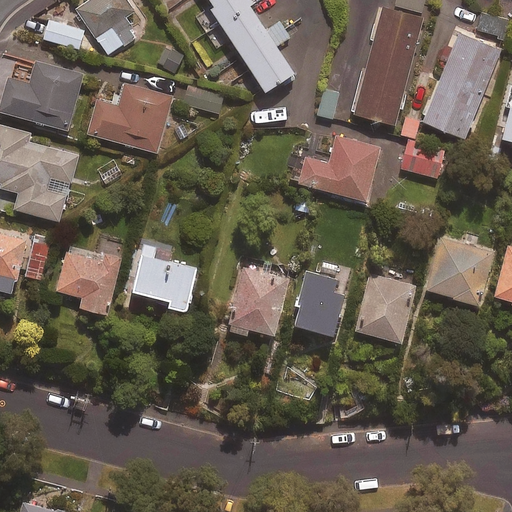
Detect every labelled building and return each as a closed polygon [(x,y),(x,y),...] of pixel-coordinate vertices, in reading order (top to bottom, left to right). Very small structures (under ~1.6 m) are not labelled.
[(135,9),(128,0),(88,0),(77,9),(109,54),(135,35),(123,18),(135,9)] [(213,0),(217,5),(213,8),(267,89),(295,70),(277,44),(290,35),(280,20),(267,28),(250,2),(252,0),(213,0)] [(370,38),(374,39),(366,69),(362,68),(350,110),(396,122),(424,17),(379,5),(370,38)] [(83,30),(49,19),(43,37),(77,48),(83,30)] [(501,46),(459,30),(425,120),(467,136),(501,46)] [(182,54),(166,48),(159,64),(176,71),(182,54)] [(86,71),(39,58),(32,81),(11,74),(1,109),(69,128),(86,71)] [(511,81),(510,82),(504,105),(509,106),(502,134),(511,136),(511,81)] [(174,95),(126,82),(120,104),(99,98),(89,131),(159,151),(174,95)] [(225,94),(186,84),(182,102),(220,112),(225,94)] [(339,92),(325,89),(319,114),(333,117),(339,92)] [(420,119),(406,115),(401,133),(415,137),(420,119)] [(32,132),(0,123),(0,180),(1,181),(0,186),(19,191),(15,207),(60,219),(78,154),(29,141),(32,132)] [(381,146),(336,134),(330,157),(308,151),(300,181),(367,199),(381,146)] [(446,148),(411,139),(404,167),(439,176),(446,148)] [(0,230),(0,288),(14,292),(28,237),(0,230)] [(495,252),(443,236),(428,287),(480,303),(495,252)] [(48,242),(33,239),(26,274),(40,277),(48,242)] [(126,245),(102,239),(98,253),(68,245),(56,288),(83,295),(80,304),(108,312),(126,245)] [(157,246),(144,243),(133,289),(169,297),(168,304),(188,308),(198,266),(154,256),(157,246)] [(511,243),(509,243),(495,297),(511,301),(511,243)] [(290,274),(243,263),(227,327),(247,332),(249,326),(275,333),(290,274)] [(348,280),(309,270),(295,323),(334,333),(348,280)] [(417,285),(369,273),(363,297),(367,298),(358,330),(402,341),(417,285)] [(66,511),(25,500),(21,511),(66,511)]
